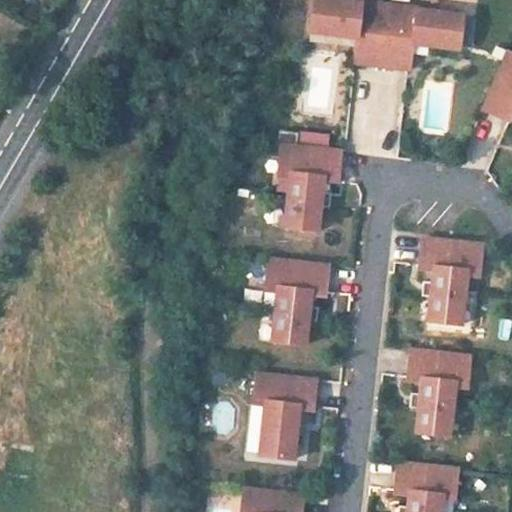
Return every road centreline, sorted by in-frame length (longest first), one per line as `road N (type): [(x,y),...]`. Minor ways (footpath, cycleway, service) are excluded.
road 1 (residential): [(511,229),(487,194),(384,182),(350,511)]
road 2 (secondary): [(0,187),(104,0)]
